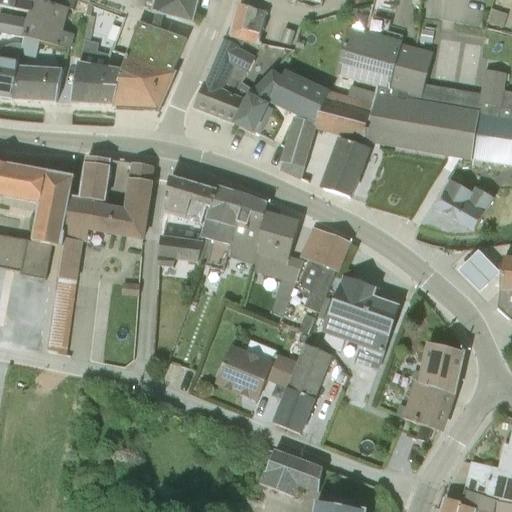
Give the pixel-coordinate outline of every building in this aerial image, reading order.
[(0,0),(0,8),(28,14),(32,15),(35,1),(53,6),(54,0),(0,0)] [(32,15),(28,14),(26,18),(22,39),(39,43),(67,49),(70,50),(74,36),(62,33),(68,11),(72,12),(76,1),(72,0),(54,0),(53,6),(35,1),(32,15)] [(147,0),(146,5),(154,7),(152,12),(191,23),(197,0),(147,0)] [(277,0),(313,10),(321,8),(323,0),(277,0)] [(230,37),(257,47),(266,13),(238,6),(231,34),(230,37)] [(389,91),(400,46),(403,38),(387,33),(389,23),(370,19),(372,8),(353,13),(336,76),(376,88),(389,91)] [(490,10),(485,24),(502,30),(507,16),(490,10)] [(0,34),(22,39),(26,18),(0,15),(0,34)] [(121,70),(113,107),(116,107),(134,108),(157,109),(173,71),(187,40),(173,36),(159,31),(138,23),(121,70)] [(284,30),(279,44),(290,48),(295,33),(284,30)] [(204,84),(246,100),(254,90),(242,84),(261,48),(257,47),(230,37),(225,36),(204,84)] [(21,45),(19,56),(36,59),(39,43),(22,39),(21,45)] [(98,106),(106,68),(109,55),(96,53),(98,45),(83,42),(71,105),(98,106)] [(0,99),(13,101),(18,68),(19,56),(21,45),(12,45),(5,47),(0,50),(0,99)] [(375,94),(478,115),(511,120),(511,93),(503,92),(506,75),(483,72),(480,95),(424,86),(433,54),(400,46),(389,91),(376,88),(375,94)] [(18,68),(13,101),(56,104),(58,71),(18,68)] [(106,68),(98,106),(113,107),(121,70),(106,68)] [(246,100),(234,125),(253,135),(254,133),(258,136),(273,107),(294,118),(315,126),(326,102),(362,112),(370,114),(375,94),(349,87),(346,97),(329,92),(285,71),(281,79),(269,69),(254,90),(246,100)] [(134,108),(116,107),(116,111),(155,113),(159,113),(177,73),(173,71),(157,109),(134,108)] [(246,100),(204,84),(195,108),(196,111),(234,125),(246,100)] [(478,115),(375,94),(370,114),(363,143),(452,158),(472,161),(478,115)] [(315,126),(294,118),(285,151),(279,170),(298,179),(304,170),(316,131),(338,138),(322,191),(350,199),(365,149),(361,148),(363,143),(370,114),(362,112),(326,102),(315,126)] [(511,120),(478,115),(472,161),(511,169),(511,120)] [(112,161),(98,160),(86,158),(81,199),(70,197),(63,248),(47,353),(65,357),(82,243),(87,244),(89,231),(142,240),(149,201),(151,177),(152,169),(151,168),(133,165),(112,161)] [(63,248),(70,197),(73,179),(7,167),(0,165),(0,199),(39,206),(32,242),(0,236),(0,269),(20,274),(19,276),(45,281),(52,247),(63,248)] [(210,209),(215,192),(169,179),(164,215),(200,226),(205,208),(210,209)] [(444,196),(436,209),(443,213),(442,214),(473,232),(493,199),(474,190),(471,194),(452,183),(443,196),(444,196)] [(212,242),(206,266),(223,272),(227,257),(254,266),(259,248),(255,247),(268,205),(249,198),(216,188),(215,192),(210,209),(200,239),(212,242)] [(259,248),(254,266),(253,273),(280,281),(278,288),(292,291),(303,262),(289,257),(298,227),(295,223),(274,217),(276,212),(273,207),(268,205),(255,247),(259,248)] [(308,262),(296,288),(309,293),(303,308),(318,315),(321,308),(347,244),(313,231),(302,259),(308,262)] [(212,242),(200,239),(199,242),(161,238),(157,268),(174,270),(174,261),(198,264),(206,266),(212,242)] [(474,249),(456,267),(477,290),(496,272),(474,249)] [(511,259),(503,259),(497,309),(501,312),(511,321),(511,259)] [(324,335),(321,346),(340,352),(343,343),(359,348),(354,363),(379,372),(386,353),(383,352),(398,308),(372,299),(375,290),(342,279),(322,335),(324,335)] [(121,285),(120,295),(138,296),(139,287),(121,285)] [(304,316),(298,332),(308,336),(315,320),(304,316)] [(270,363),(274,354),(275,352),(251,342),(246,353),(270,363)] [(419,385),(454,396),(464,354),(429,346),(419,385)] [(297,362),(287,389),(273,425),(300,436),(333,357),(303,347),(297,362)] [(270,363),(246,353),(232,348),(216,385),(257,402),(265,382),(287,389),(297,362),(274,354),(270,363)] [(407,408),(403,420),(416,426),(420,427),(431,430),(438,433),(444,422),(449,412),(454,396),(419,385),(414,384),(407,408)] [(403,420),(407,408),(399,405),(395,417),(403,420)] [(431,430),(420,427),(416,440),(426,443),(431,430)] [(511,505),(511,434),(508,450),(503,449),(498,471),(470,464),(464,491),(496,502),(511,505)] [(263,474),(259,486),(295,500),(298,489),(318,495),(323,471),(273,453),(265,474),(263,474)] [(441,511),(511,511),(511,505),(496,502),(464,491),(460,506),(444,501),(441,511)] [(315,504),(313,511),(356,511),(353,511),(354,505),(330,500),(329,507),(315,504)]
